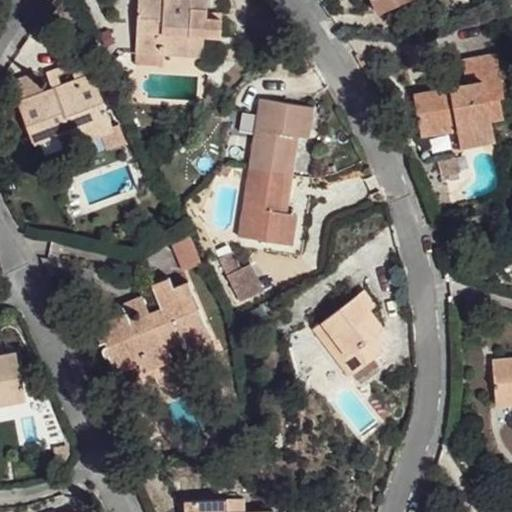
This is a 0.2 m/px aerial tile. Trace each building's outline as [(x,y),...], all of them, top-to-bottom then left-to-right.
[(136,0),(136,38),(161,40),(162,54),(189,54),(190,41),(205,40),(223,42),(221,19),(206,15),(207,0),(192,0),(192,1),(177,0),(136,0)] [(361,0),(374,14),(392,0),(361,0)] [(161,40),(136,38),(135,61),(189,62),(189,54),(162,54),(161,40)] [(205,40),(190,41),(189,54),(189,62),(203,63),(205,40)] [(496,70),(465,73),(467,95),(409,103),(415,147),(453,142),(457,156),(490,153),(487,131),(501,129),(496,108),(502,105),(496,70)] [(91,83),(19,116),(37,158),(73,142),(78,154),(116,136),(91,83)] [(309,115),(255,109),(245,179),(278,183),(285,144),(305,146),(309,115)] [(278,183),(245,179),(235,251),(286,257),(290,225),(273,222),(278,183)] [(189,233),(170,241),(183,271),(203,263),(189,233)] [(252,262),(238,268),(232,252),(220,256),(237,303),(263,294),(252,262)] [(174,296),(155,306),(165,328),(155,332),(139,339),(135,332),(100,345),(106,362),(111,359),(114,366),(105,370),(112,379),(118,377),(124,392),(148,383),(145,376),(187,360),(185,353),(213,343),(195,301),(179,307),(174,296)] [(365,308),(356,315),(366,329),(375,322),(365,308)] [(356,315),(322,335),(345,371),(337,375),(347,394),(384,372),(375,356),(383,351),(366,329),(356,315)] [(147,316),(130,322),(135,332),(139,339),(155,332),(147,316)] [(322,335),(314,341),(337,375),(345,371),(322,335)] [(213,343),(185,353),(187,360),(195,379),(221,367),(213,343)] [(511,363),(502,362),(498,405),(511,406),(511,363)] [(0,413),(16,410),(6,367),(0,368),(0,413)]
